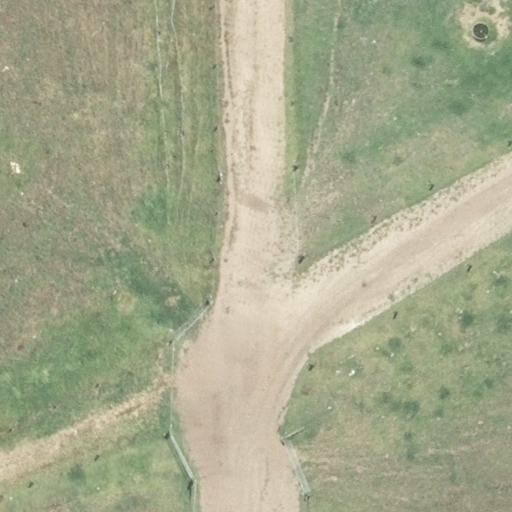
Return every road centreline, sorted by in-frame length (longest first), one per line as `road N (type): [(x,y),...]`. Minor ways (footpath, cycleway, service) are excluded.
road 1 (track): [(240,383),(238,0)]
road 2 (track): [(240,383),(511,226)]
road 3 (track): [(0,485),(60,476),(240,383)]
road 4 (track): [(243,511),(240,383)]
